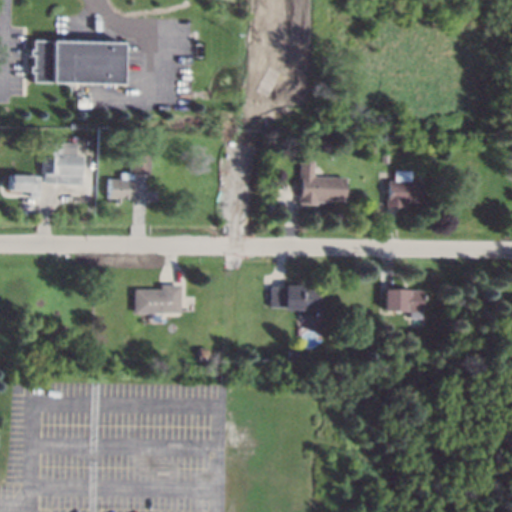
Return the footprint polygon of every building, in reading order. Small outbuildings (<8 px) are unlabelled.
[(117,42),(116,84),(112,84),(28,81),(28,72),(24,72),(25,66),(29,66),(29,54),(25,54),(25,49),(29,49),(30,40),(117,42)] [(59,155),(79,155),(79,175),(76,175),(76,182),(40,181),(40,172),(38,172),(39,142),(59,142),(59,155)] [(372,146),(372,159),(361,159),(361,145),(372,146)] [(148,174),(131,174),(131,189),(129,189),(129,198),(117,198),(117,202),(113,202),(113,197),(106,197),(106,178),(117,178),(117,171),(127,171),(127,153),(148,154),(148,174)] [(309,160),(309,175),(342,176),(341,200),(326,199),(326,201),(313,201),(313,204),(294,203),(296,160),(309,160)] [(408,181),(420,181),(420,201),(401,201),(401,206),(383,206),(383,197),(385,197),(385,180),(391,180),(391,169),(408,170),(408,181)] [(35,175),(34,192),(3,190),(3,180),(2,180),(2,174),(35,175)] [(178,312),(131,312),(131,288),(157,288),(157,284),(178,284),(178,312)] [(301,287),(318,287),(318,309),(309,310),(309,318),(296,318),(296,309),(280,309),(280,307),(268,307),(268,286),(282,286),(282,285),(301,284),(301,287)] [(421,318),(407,318),(407,309),(382,309),(382,289),(421,289),(421,318)] [(207,356),(198,356),(198,346),(207,347),(207,356)] [(402,352),(402,360),(392,359),(392,351),(402,352)]
